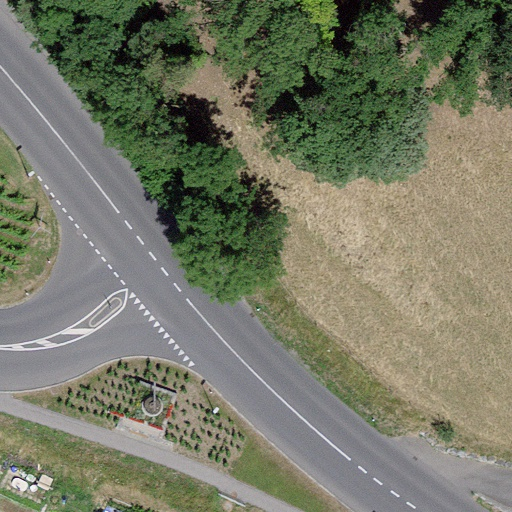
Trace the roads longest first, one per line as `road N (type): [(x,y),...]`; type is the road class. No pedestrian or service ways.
road 1 (tertiary): [(419,511),(338,453),(167,271)]
road 2 (tertiary): [(0,60),(167,271)]
road 3 (tertiary): [(167,271),(54,343),(0,345)]
